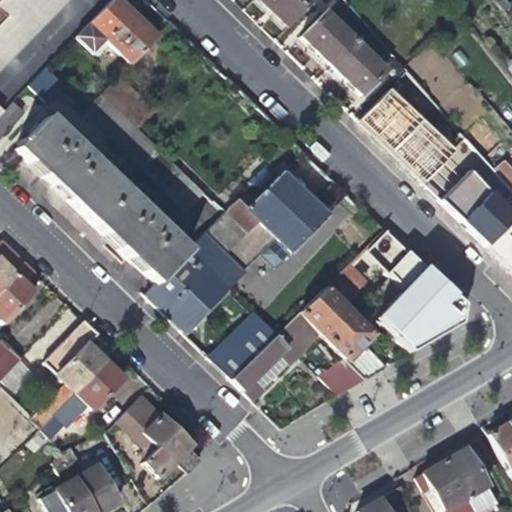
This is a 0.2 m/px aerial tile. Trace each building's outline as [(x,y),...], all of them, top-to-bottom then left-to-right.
[(0,69),(67,0),(0,0),(0,14),(5,19),(0,24),(0,69)] [(85,28),(126,67),(153,40),(130,18),(112,0),(85,28)] [(256,0),(259,2),(288,30),(317,0),(256,0)] [(312,54),(328,70),(354,46),(324,17),(300,43),(312,54)] [(384,76),(354,46),(328,70),(346,87),(360,101),(384,76)] [(61,89),(43,71),(24,90),(43,108),(61,89)] [(138,103),(115,79),(97,97),(121,120),(138,103)] [(471,163),(395,84),(358,119),(435,198),(471,163)] [(80,115),(140,174),(158,156),(121,120),(97,97),(84,111),(80,115)] [(8,107),(0,115),(0,138),(20,118),(8,107)] [(33,175),(87,228),(119,196),(43,122),(12,154),(33,175)] [(140,174),(183,216),(201,198),(158,156),(140,174)] [(502,199),(508,195),(494,179),(481,164),(469,176),(486,194),(491,188),(502,199)] [(511,179),(504,170),(494,179),(508,195),(511,199),(511,198),(511,179)] [(150,289),(140,299),(178,336),(272,241),(288,255),(323,219),(299,196),(276,175),(240,211),(232,204),(181,257),(119,196),(87,228),(150,289)] [(247,321),(205,363),(228,385),(294,319),(319,294),(355,257),(338,240),(252,324),(247,321)] [(382,267),(381,275),(399,293),(370,322),(407,359),(457,330),(459,310),(444,296),(408,260),(398,251),(382,267)] [(0,292),(13,279),(18,274),(23,269),(15,261),(5,271),(0,266),(0,292)] [(22,288),(13,279),(0,292),(0,327),(0,328),(32,297),(22,288)] [(367,341),(319,294),(294,319),(311,335),(340,364),(362,385),(383,373),(358,349),(367,341)] [(282,354),(292,364),(301,356),(299,354),(311,335),(294,319),(228,385),(249,406),(253,402),(261,395),(251,385),(282,354)] [(39,365),(62,388),(71,397),(101,366),(89,354),(83,348),(93,337),(80,324),(39,365)] [(0,379),(13,366),(18,361),(0,342),(0,379)] [(261,395),(292,364),(282,354),(251,385),(261,395)] [(1,381),(14,392),(32,372),(19,361),(1,381)] [(318,386),(334,401),(362,385),(340,364),(318,386)] [(87,413),(118,382),(114,379),(101,366),(71,397),(37,432),(48,442),(59,431),(62,434),(85,411),(87,413)] [(62,388),(39,412),(28,423),(37,432),(71,397),(62,388)] [(138,467),(154,482),(172,464),(183,453),(187,450),(157,420),(137,401),(122,415),(118,420),(152,453),(138,467)] [(102,436),(118,420),(122,415),(112,404),(90,426),(100,436),(102,436)] [(483,442),(511,495),(511,443),(504,429),(493,436),(483,442)] [(196,465),(183,453),(172,464),(185,476),(196,465)] [(452,460),(439,468),(463,511),(485,511),(490,509),(460,456),(452,460)] [(76,462),(66,467),(91,511),(107,511),(117,506),(93,468),(82,474),(76,462)] [(91,511),(66,467),(64,464),(52,471),(61,487),(36,501),(42,511),(91,511)] [(433,511),(463,511),(439,468),(427,475),(409,486),(416,498),(423,494),(433,511)] [(391,511),(403,506),(395,494),(370,509),(364,511),(391,511)]
